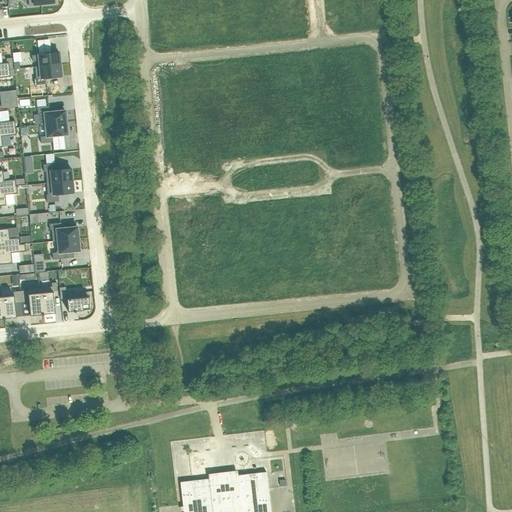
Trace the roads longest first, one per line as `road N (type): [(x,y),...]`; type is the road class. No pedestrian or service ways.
road 1 (residential): [(74,18),(105,323),(0,336)]
road 2 (unclassified): [(0,381),(101,370),(113,407),(179,404),(185,435)]
road 3 (residential): [(138,11),(157,194)]
